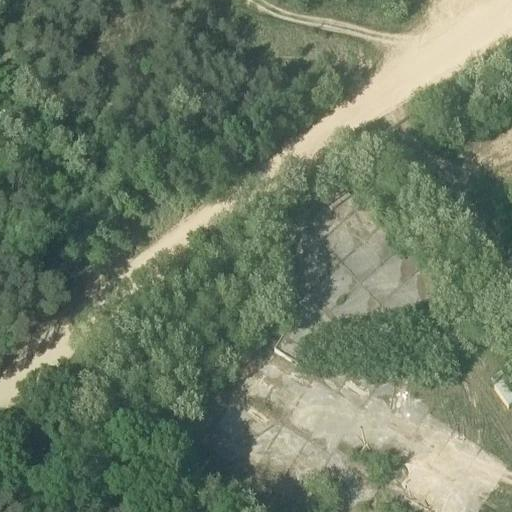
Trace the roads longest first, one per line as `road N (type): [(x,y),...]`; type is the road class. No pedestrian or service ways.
road 1 (track): [(511,13),(0,399)]
road 2 (track): [(427,74),(370,38),(221,0)]
